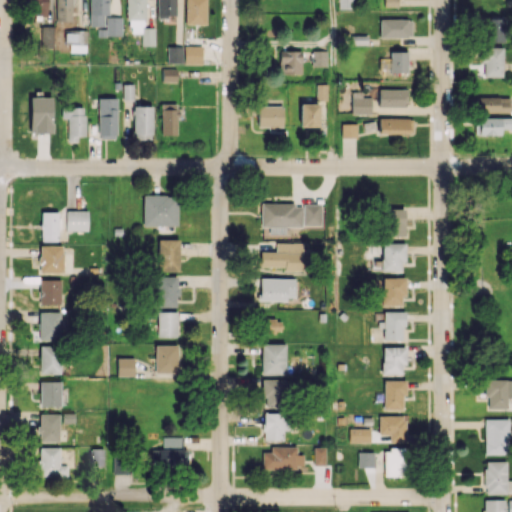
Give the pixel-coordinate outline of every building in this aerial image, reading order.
[(45,16),(45,0),(25,0),(25,15),(45,16)] [(71,22),(71,0),(55,0),(55,21),(71,22)] [(108,16),(107,0),(88,0),(89,26),(104,27),(104,16),(108,16)] [(127,0),(127,33),(141,33),(141,45),(154,46),(154,27),(144,27),(144,0),(127,0)] [(155,0),(156,17),(175,17),(174,0),(155,0)] [(205,0),(184,0),(184,24),(205,24),(205,0)] [(352,0),(338,0),(338,9),(353,9),(352,0)] [(96,36),(121,36),(122,17),(105,16),(105,29),(96,29),(96,36)] [(485,43),(504,42),(504,17),(484,18),(485,43)] [(411,37),(410,19),(379,19),(379,37),(411,37)] [(52,48),(52,26),(40,26),(40,47),(52,48)] [(86,31),(64,31),(64,44),(69,44),(69,52),(86,52),(86,31)] [(183,64),(201,64),(201,46),(183,45),(183,64)] [(182,63),(182,46),(167,46),(167,63),(182,63)] [(503,47),(480,47),(480,63),(483,63),(483,77),(502,77),(503,47)] [(301,50),(279,51),(279,75),(301,74),(301,50)] [(312,67),(327,66),(326,50),(312,51),(312,67)] [(406,72),(407,52),(390,51),(389,72),(406,72)] [(175,68),(161,69),(162,82),(176,81),(175,68)] [(326,100),(326,84),(315,84),(315,100),(326,100)] [(377,106),(406,107),(406,89),(378,88),(377,106)] [(350,113),(370,114),(370,97),(362,97),(362,92),(351,92),(350,113)] [(29,130),(51,130),(51,97),(29,97),(29,130)] [(116,135),(116,98),(98,97),(97,135),(116,135)] [(509,113),(509,97),(475,97),(475,112),(509,113)] [(299,127),(318,127),(318,103),(299,104),(299,127)] [(161,135),(176,135),(176,104),(161,104),(161,135)] [(151,135),(152,106),(132,106),(132,135),(151,135)] [(257,128),(282,128),(282,106),(257,106),(257,128)] [(67,142),(77,141),(77,136),(85,136),(84,107),(66,107),(67,142)] [(511,117),(474,118),(475,135),(500,134),(500,129),(511,128),(511,117)] [(412,133),(411,118),(377,118),(378,134),(412,133)] [(340,137),(356,137),(356,123),(340,123),(340,137)] [(177,226),(176,195),(142,195),(142,226),(177,226)] [(260,227),(271,227),(271,232),(284,232),(284,226),(301,226),(301,204),(260,204),(260,227)] [(303,226),(321,225),(321,204),(302,204),(303,226)] [(404,208),(382,208),(382,235),(403,236),(404,208)] [(87,210),(65,211),(65,230),(87,230),(87,210)] [(57,212),(40,212),(40,241),(57,241),(57,212)] [(178,239),(157,239),(157,271),(178,271),(178,239)] [(260,267),(302,268),(302,243),(275,242),(275,252),(260,251),(260,267)] [(381,271),(403,271),(403,243),(381,243),(381,271)] [(62,273),(62,245),(38,245),(38,272),(62,273)] [(154,307),(176,307),(176,276),(154,276),(154,307)] [(381,305),(401,305),(402,296),(404,296),(405,278),(381,277),(381,305)] [(294,300),(294,278),(259,278),(258,299),(294,300)] [(60,279),(39,279),(39,304),(60,304),(60,279)] [(38,339),(60,340),(60,312),(38,311),(38,339)] [(403,311),(382,311),(382,321),(380,321),(380,340),(403,340),(403,311)] [(177,337),(177,312),(157,312),(156,337),(177,337)] [(280,333),(280,319),(260,319),(260,332),(280,333)] [(261,374),(285,374),(284,344),(260,344),(261,374)] [(60,373),(61,346),(40,345),(39,373),(60,373)] [(178,345),(154,345),(154,372),(177,373),(178,345)] [(405,365),(404,346),(381,347),(381,374),(402,373),(401,365),(405,365)] [(133,358),(116,358),(116,376),(133,376),(133,358)] [(265,406),(284,406),(285,379),(261,379),(261,397),(265,397),(265,406)] [(511,379),(484,379),(483,397),(487,397),(487,408),(506,409),(506,396),(511,396),(511,379)] [(60,406),(60,381),(40,380),(39,406),(60,406)] [(383,409),(404,409),(403,380),(382,380),(383,409)] [(282,440),(283,430),(287,430),(288,413),(263,412),(262,440),(282,440)] [(59,441),(58,413),(38,413),(38,442),(59,441)] [(378,434),(389,434),(389,442),(405,442),(406,416),(378,415),(378,434)] [(483,418),(484,455),(507,454),(507,436),(510,436),(510,418),(483,418)] [(348,442),(370,442),(370,429),(348,428),(348,442)] [(181,436),(161,437),(162,449),(152,449),(152,466),(187,466),(187,449),(181,449),(181,436)] [(262,468),(302,468),(302,454),(296,455),(295,446),(270,446),(270,452),(261,452),(262,468)] [(58,447),(38,447),(38,476),(67,476),(67,465),(58,465),(58,447)] [(324,465),(324,447),(313,447),(313,465),(324,465)] [(383,476),(404,476),(404,464),(405,464),(405,449),(383,448),(383,476)] [(373,467),(373,452),(357,452),(357,467),(373,467)] [(112,474),(130,474),(130,458),(112,457),(112,474)] [(506,461),(484,461),(484,494),(511,493),(511,480),(506,480),(506,461)] [(503,511),(504,499),(482,499),(481,511),(503,511)]
